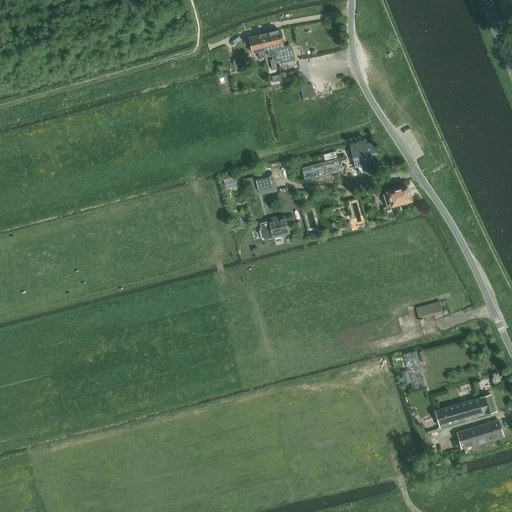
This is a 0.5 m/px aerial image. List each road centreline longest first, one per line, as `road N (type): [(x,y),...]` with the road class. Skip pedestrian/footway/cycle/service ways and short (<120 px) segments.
road 1 (unclassified): [(511,351),(453,227),(366,98),(352,52),(351,0)]
road 2 (track): [(369,347),(492,308)]
